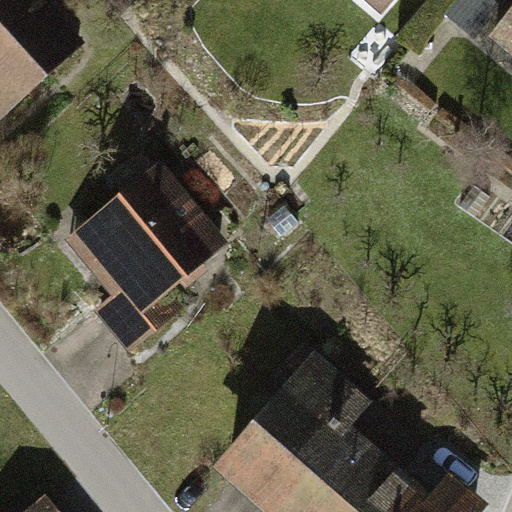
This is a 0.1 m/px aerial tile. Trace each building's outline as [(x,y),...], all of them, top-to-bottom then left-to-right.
[(0,0),(0,121),(4,126),(88,49),(47,5),(53,0),(0,0)] [(409,0),(377,0),(397,16),(409,0)] [(173,161),(77,244),(125,300),(107,315),(141,355),(195,309),(187,299),(248,247),(173,161)] [(372,401),(322,362),(239,469),(294,511),(384,511),(411,478),(349,430),(372,401)] [(411,478),(384,511),(480,511),(482,510),(454,488),(443,503),(411,478)] [(53,511),(46,503),(34,511),(53,511)]
